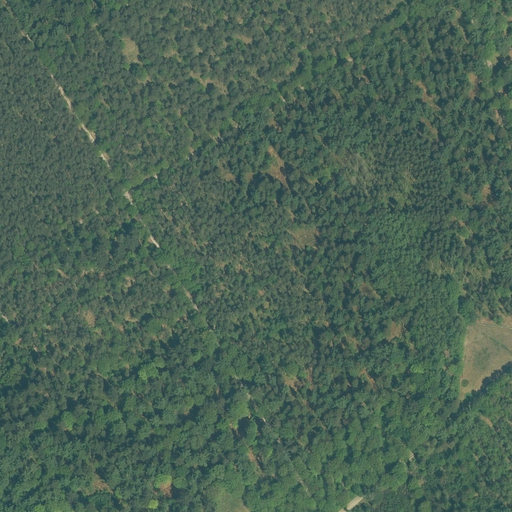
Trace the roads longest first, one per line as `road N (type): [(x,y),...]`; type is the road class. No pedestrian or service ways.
road 1 (track): [(0,272),(448,0)]
road 2 (track): [(5,0),(162,255)]
road 3 (track): [(162,255),(275,440)]
road 4 (track): [(345,511),(511,373)]
road 5 (track): [(0,313),(38,354),(49,387),(0,424)]
road 6 (track): [(469,0),(511,141)]
